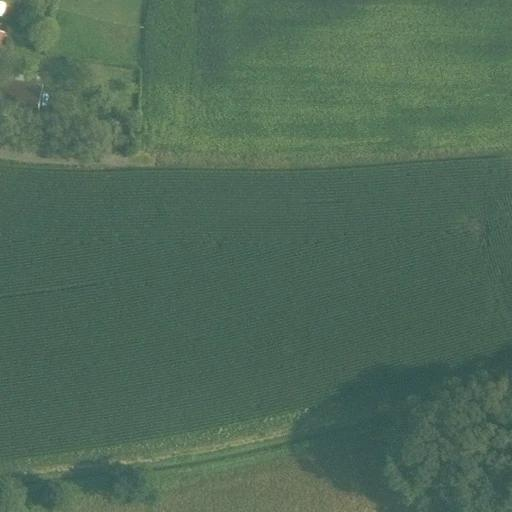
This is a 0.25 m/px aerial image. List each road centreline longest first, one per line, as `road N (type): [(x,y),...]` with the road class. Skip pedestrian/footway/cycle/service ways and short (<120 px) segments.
road 1 (track): [(511,372),(152,453),(0,470)]
road 2 (unclassified): [(124,160),(0,148)]
